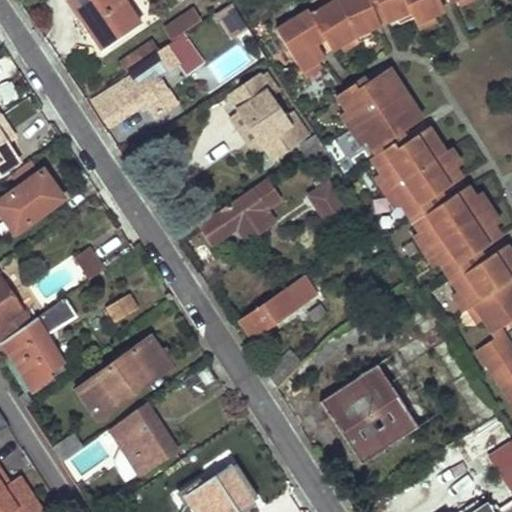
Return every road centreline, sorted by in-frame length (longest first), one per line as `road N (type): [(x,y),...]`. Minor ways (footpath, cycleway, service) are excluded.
road 1 (residential): [(0,10),(327,511)]
road 2 (residential): [(0,398),(75,511)]
